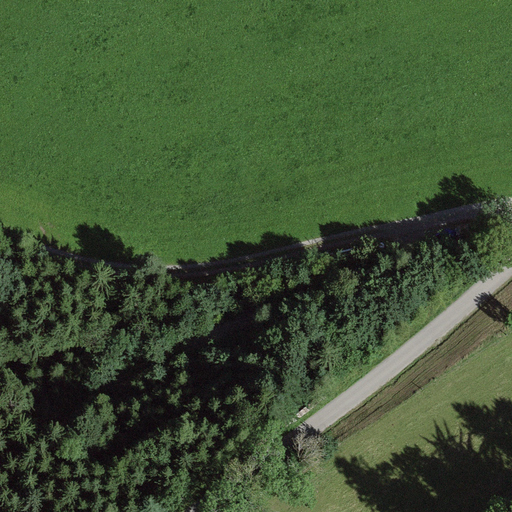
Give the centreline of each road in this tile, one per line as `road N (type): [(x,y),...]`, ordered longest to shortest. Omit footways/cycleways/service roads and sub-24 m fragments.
road 1 (track): [(0,233),(124,275),(511,223)]
road 2 (unclassified): [(209,511),(511,268)]
